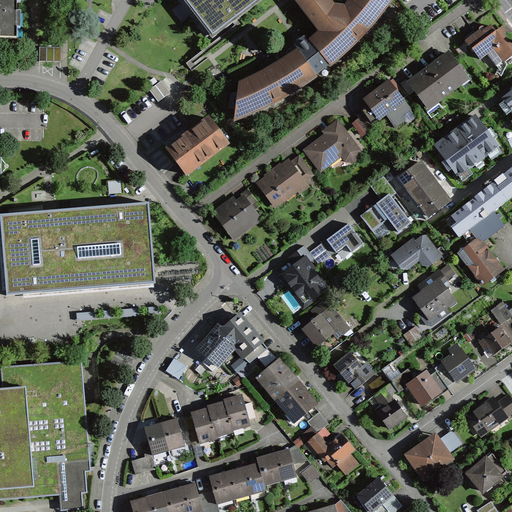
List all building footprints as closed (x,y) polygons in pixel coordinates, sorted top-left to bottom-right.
[(0,0),(0,38),(17,39),(16,0),(0,0)] [(184,0),(212,37),(258,0),(184,0)] [(296,0),(317,27),(319,27),(322,31),(311,40),(312,42),(310,43),(305,36),(294,44),(300,52),(298,53),(297,52),(278,65),(258,76),(241,84),(236,112),(243,117),(265,107),(284,98),(300,88),(316,77),(315,76),(329,64),(331,66),(356,43),(376,21),(389,5),(386,0),(351,0),(346,8),(334,7),(328,0),(296,0)] [(241,20),(202,50),(206,55),(244,24),(241,20)] [(480,28),(480,31),(466,42),(472,50),(473,50),(480,59),(488,53),(497,66),(500,64),(505,70),(508,65),(506,62),(511,56),(511,50),(501,36),(504,34),(500,29),(496,32),(491,26),(487,30),(485,27),(482,26),(480,28)] [(61,61),(61,47),(57,47),(39,47),(40,62),(61,61)] [(450,54),(430,69),(448,93),(468,78),(450,54)] [(430,69),(410,84),(415,91),(428,108),(448,93),(430,69)] [(415,91),(410,84),(406,79),(400,84),(409,95),(415,91)] [(161,81),(150,90),(159,102),(170,93),(161,81)] [(390,81),(364,100),(370,107),(379,120),(386,114),(396,126),(403,120),(400,116),(410,109),(390,81)] [(511,91),(503,98),(511,110),(511,91)] [(366,129),(379,120),(370,107),(357,116),(359,119),(366,129)] [(456,131),(436,146),(458,176),(498,146),(476,116),(456,131)] [(209,118),(169,148),(178,161),(177,162),(186,175),(228,143),(209,118)] [(367,130),(366,129),(359,119),(353,124),(361,134),(367,130)] [(306,150),(321,170),(329,164),(327,161),(339,151),(346,160),(353,161),(358,156),(360,150),(338,121),(331,127),(331,131),(306,150)] [(300,156),(291,163),(305,181),(314,174),(300,156)] [(267,179),(259,185),(274,205),(296,189),(300,193),(308,186),(305,181),(291,163),(290,162),(277,172),(276,170),(266,178),(267,179)] [(450,202),(420,162),(396,179),(419,209),(418,209),(420,212),(421,212),(427,219),(441,209),(450,202)] [(511,168),(494,182),(508,201),(511,197),(511,168)] [(371,187),(381,200),(389,194),(391,197),(396,193),(384,177),(371,187)] [(508,201),(494,182),(446,218),(459,236),(508,201)] [(243,197),(244,197),(254,210),(259,206),(256,201),(257,201),(249,190),(242,195),(243,197)] [(381,200),(361,216),(372,231),(388,219),(399,233),(412,223),(391,197),(389,194),(381,200)] [(230,200),(214,212),(234,239),(245,230),(242,227),(258,215),(254,210),(244,197),(243,197),(233,205),(230,200)] [(140,204),(1,215),(7,294),(154,282),(148,203),(140,204)] [(481,221),(491,235),(503,226),(493,212),(481,221)] [(480,243),(482,242),(491,235),(481,221),(470,229),(477,239),(480,243)] [(349,223),(327,240),(336,252),(336,253),(346,245),(352,253),(364,244),(349,223)] [(392,255),(400,267),(407,267),(419,258),(424,264),(430,265),(441,257),(436,250),(426,236),(417,243),(414,239),(394,254),(392,255)] [(477,239),(460,252),(470,266),(489,251),(482,242),(480,243),(477,239)] [(336,252),(327,240),(310,252),(314,258),(319,264),(336,252)] [(436,250),(441,257),(443,259),(449,255),(442,246),(436,250)] [(291,258),(295,264),(305,258),(308,263),(314,258),(310,252),(306,247),(291,258)] [(392,255),(394,254),(390,249),(381,256),(385,261),(392,255)] [(503,270),(489,251),(470,266),(469,266),(481,280),(480,281),(482,284),(483,284),(484,285),(503,270)] [(295,264),(282,274),(299,296),(305,291),(310,292),(315,298),(327,288),(308,263),(305,258),(295,264)] [(440,271),(447,279),(455,273),(449,265),(440,271)] [(427,325),(432,325),(441,319),(436,313),(454,300),(442,284),(447,280),(447,279),(440,271),(439,269),(419,284),(424,291),(416,297),(424,309),(422,311),(421,316),(427,325)] [(323,321),(333,313),(333,312),(324,301),(312,311),(317,317),(319,315),(323,321)] [(504,304),(498,309),(507,320),(511,316),(511,314),(505,304),(504,304)] [(498,309),(497,306),(491,310),(501,325),(507,320),(498,309)] [(317,317),(303,328),(318,346),(333,334),(347,323),(335,310),(333,312),(333,313),(323,321),(319,315),(317,317)] [(243,357),(244,358),(262,342),(239,315),(223,328),(239,343),(234,349),(243,357)] [(490,334),(499,327),(496,323),(487,329),(490,334)] [(219,325),(198,348),(207,356),(216,364),(232,346),(234,349),(239,343),(223,328),(219,325)] [(415,326),(403,335),(412,347),(425,338),(415,326)] [(494,355),(511,343),(500,327),(499,327),(490,334),(480,341),(485,349),(488,347),(494,355)] [(468,329),(462,333),(469,342),(474,338),(468,329)] [(267,348),(262,342),(244,358),(250,363),(267,348)] [(475,368),(461,349),(443,362),(456,381),(475,368)] [(275,357),(267,350),(258,358),(265,365),(275,357)] [(357,389),(374,374),(366,364),(363,366),(358,361),(351,352),(335,366),(341,372),(339,375),(348,386),(352,383),(357,389)] [(218,366),(216,364),(207,356),(202,362),(213,372),(218,366)] [(244,358),(243,357),(232,365),(238,373),(250,363),(244,358)] [(174,358),(166,370),(179,379),(187,366),(174,358)] [(257,377),(276,400),(297,382),(293,377),(294,376),(279,358),(257,377)] [(0,367),(2,388),(23,386),(31,487),(0,489),(0,499),(59,494),(60,500),(65,503),(66,510),(83,509),(82,492),(87,492),(85,471),(91,471),(81,360),(0,367)] [(261,370),(254,361),(243,369),(251,379),(261,370)] [(399,392),(408,385),(415,380),(408,369),(401,374),(392,362),(382,369),(392,382),(397,390),(399,392)] [(437,371),(448,386),(456,381),(443,362),(435,368),(437,371)] [(408,385),(423,405),(441,392),(429,376),(426,371),(415,380),(408,385)] [(429,376),(441,392),(448,386),(437,371),(429,376)] [(380,376),(369,385),(373,391),(385,382),(380,376)] [(301,387),(297,382),(276,400),(295,423),(317,404),(302,386),(301,387)] [(386,407),(394,401),(390,395),(397,390),(392,382),(374,395),(377,399),(379,398),(386,407)] [(0,387),(0,489),(31,487),(23,386),(2,388),(0,387)] [(511,398),(510,395),(498,404),(506,416),(511,412),(511,398)] [(233,428),(250,424),(248,419),(244,404),(242,396),(225,401),(225,403),(233,428)] [(468,417),(481,435),(507,417),(506,416),(498,404),(494,398),(468,417)] [(378,413),(390,428),(407,416),(395,400),(394,401),(386,407),(378,413)] [(244,404),(248,419),(256,417),(252,402),(244,404)] [(233,428),(225,403),(208,407),(209,409),(216,435),(233,430),(233,428)] [(209,409),(191,414),(195,428),(199,442),(217,437),(216,435),(209,409)] [(308,422),(317,433),(329,424),(319,412),(308,422)] [(191,414),(184,416),(188,430),(195,428),(191,414)] [(184,416),(177,418),(181,432),(188,430),(184,416)] [(177,418),(161,423),(169,450),(185,446),(181,432),(177,418)] [(161,423),(145,427),(149,441),(153,455),(169,450),(161,423)] [(200,443),(199,442),(195,428),(188,430),(193,445),(200,443)] [(440,440),(448,453),(460,444),(452,432),(440,440)] [(319,454),(328,446),(317,433),(308,441),(309,441),(305,444),(315,456),(318,453),(319,454)] [(325,461),(327,459),(334,466),(338,463),(346,472),(357,463),(349,454),(355,449),(342,434),(328,446),(319,454),(325,461)] [(414,453),(408,457),(421,476),(431,470),(433,473),(444,465),(442,462),(451,456),(448,453),(440,440),(438,437),(432,441),(430,438),(412,450),(414,453)] [(153,455),(149,441),(141,443),(145,457),(153,455)] [(296,444),(289,449),(293,464),(308,460),(296,444)] [(273,453),(281,481),(297,476),(293,464),(289,449),(273,453)] [(281,481),(273,453),(257,458),(258,462),(264,485),(281,481)] [(485,458),(468,473),(483,491),(501,476),(493,466),(499,461),(492,453),(486,458),(485,458)] [(157,468),(153,455),(145,457),(149,471),(157,468)] [(149,471),(145,457),(139,459),(143,473),(149,471)] [(143,473),(139,459),(132,461),(136,475),(143,473)] [(258,462),(242,467),(249,495),(266,490),(264,485),(258,462)] [(312,464),(307,469),(316,479),(321,475),(312,464)] [(249,495),(242,467),(226,472),(233,499),(249,495)] [(307,469),(301,473),(310,484),(316,479),(307,469)] [(233,499),(226,472),(209,476),(213,490),(217,504),(233,499)] [(379,478),(359,495),(366,503),(369,501),(375,508),(371,511),(388,511),(389,511),(382,503),(392,494),(379,478)] [(195,483),(179,487),(186,511),(197,511),(203,510),(203,508),(199,495),(195,483)] [(186,511),(179,487),(163,492),(168,511),(186,511)] [(206,492),(210,506),(217,504),(213,490),(206,492)] [(168,511),(163,492),(147,497),(151,511),(168,511)] [(206,492),(199,495),(203,508),(210,506),(206,492)] [(393,494),(392,494),(382,503),(389,511),(394,511),(403,505),(393,494)] [(151,511),(147,497),(131,501),(133,511),(151,511)] [(351,511),(341,499),(335,504),(337,511),(351,511)]
